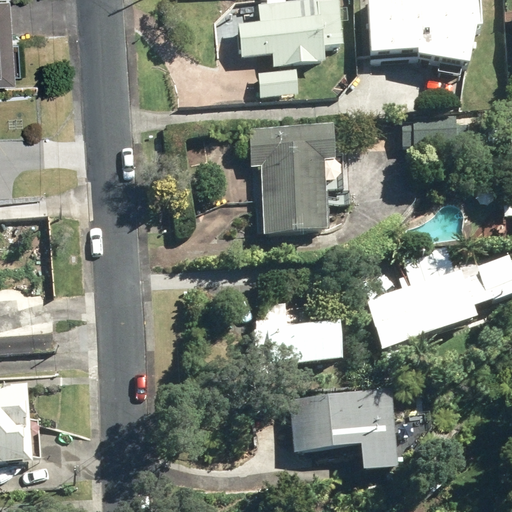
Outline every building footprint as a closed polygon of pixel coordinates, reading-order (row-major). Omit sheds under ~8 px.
[(0,0),(0,84),(15,84),(13,0),(0,0)] [(376,60),(421,57),(420,61),(472,71),(479,33),(486,32),(483,0),(421,0),(372,4),(376,60)] [(346,50),(342,3),(321,5),(325,52),(346,50)] [(321,5),(321,4),(257,10),(259,25),(240,27),(243,63),(273,60),(274,71),(327,65),(325,52),(321,5)] [(258,105),(301,101),(299,74),(255,78),(258,105)] [(254,132),(254,171),(263,171),(263,238),(329,237),(328,167),(338,167),(338,131),(254,132)] [(511,299),(511,268),(510,262),(369,310),(385,358),(481,325),(476,312),(511,299)] [(251,367),(346,368),(347,329),(252,327),(251,367)] [(0,464),(30,465),(30,392),(0,391),(0,464)] [(363,452),(364,478),(400,476),(443,430),(442,418),(395,421),(394,394),(294,400),(298,457),(363,452)]
